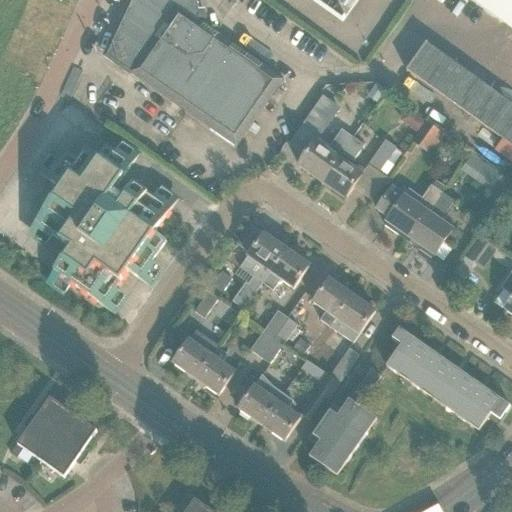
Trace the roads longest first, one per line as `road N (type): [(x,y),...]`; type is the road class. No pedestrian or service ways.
road 1 (residential): [(511,365),(265,192),(218,212),(111,378)]
road 2 (secondary): [(306,511),(111,378)]
road 3 (unclassified): [(0,170),(27,133),(89,0)]
road 4 (secondary): [(111,378),(0,300)]
